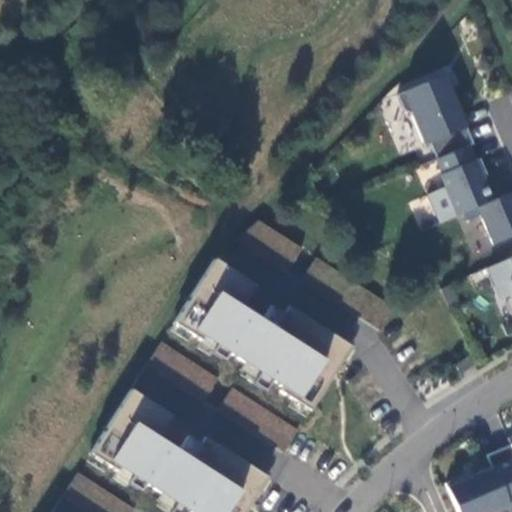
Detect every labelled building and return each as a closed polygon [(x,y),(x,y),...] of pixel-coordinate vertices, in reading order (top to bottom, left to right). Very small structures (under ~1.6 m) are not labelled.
[(437,160),(469,147),(474,144),(460,114),(444,75),(396,96),(403,111),(411,115),(425,146),(430,144),(437,160)] [(440,176),(458,216),(477,208),(493,202),(482,178),(487,176),(484,169),(480,160),(475,162),(469,147),(437,160),(443,175),(440,176)] [(511,193),(493,202),(477,208),(493,246),(511,237),(511,193)] [(255,220),(246,235),(294,262),(302,246),(255,220)] [(511,258),(485,270),(499,301),(511,295),(511,258)] [(292,400),(309,412),(322,393),(331,378),(343,360),(351,348),(214,260),(173,324),(200,342),(202,338),(215,346),(210,354),(223,362),(228,354),(245,365),(258,373),(251,385),(264,393),(272,382),(282,388),(279,392),(292,400)] [(208,356),(210,354),(215,346),(202,338),(200,342),(196,348),(208,356)] [(207,396),(218,378),(160,341),(145,365),(164,377),(167,372),(207,396)] [(475,366),(469,357),(454,367),(459,377),(475,366)] [(350,364),(343,360),(331,378),(338,382),(350,364)] [(251,385),(258,373),(245,365),(238,376),(251,385)] [(287,447),(298,429),(231,387),(219,406),(287,447)] [(245,511),(248,508),(259,491),(267,479),(130,391),(89,455),(116,473),(119,469),(131,477),(126,485),(139,493),(144,485),(162,496),(174,504),(168,511),(245,511)] [(309,412),(292,400),(287,407),(305,419),(309,412)] [(511,511),(511,451),(509,445),(486,456),(491,469),(483,473),(471,478),(470,474),(459,479),(444,485),(455,511),(511,511)] [(125,487),(126,485),(131,477),(119,469),(116,473),(112,479),(125,487)] [(481,469),(470,474),(471,478),(483,473),(481,469)] [(106,511),(131,511),(135,507),(79,473),(69,490),(106,511)] [(254,511),(266,495),(259,491),(248,508),(253,511),(254,511)] [(155,507),(163,511),(168,511),(174,504),(162,496),(155,507)]
